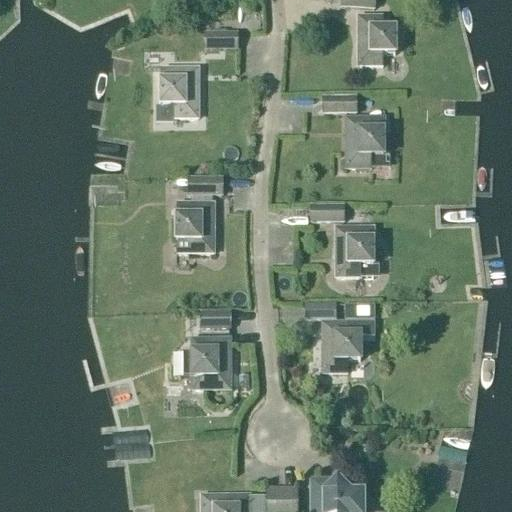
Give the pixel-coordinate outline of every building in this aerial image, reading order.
[(375,13),(375,0),(340,0),(339,11),(375,13)] [(395,58),(395,33),(382,33),(382,21),(357,21),(357,70),(382,70),(382,58),(395,58)] [(203,54),(238,53),(237,35),(203,36),(203,54)] [(197,123),(197,73),(160,73),(160,86),(160,110),(172,110),(172,123),(197,123)] [(322,118),(357,117),(357,99),(322,100),(322,118)] [(346,172),(371,172),(371,160),(383,160),(383,122),(346,122),(346,172)] [(187,200),(223,199),(223,180),(187,181),(187,200)] [(176,257),(213,258),(213,208),(176,208),(176,257)] [(309,227),(344,226),(344,208),(309,208),(309,227)] [(372,282),(372,232),(335,232),(335,282),(372,282)] [(372,321),(372,306),(340,305),(340,311),(353,311),(353,321),(372,321)] [(305,323),(334,323),(334,309),(305,309),(305,323)] [(201,333),(229,333),(229,316),(201,316),(201,333)] [(360,364),(359,339),(371,339),(371,327),(322,327),(322,377),(347,377),(347,364),(360,364)] [(204,356),(192,356),(192,381),(204,381),(204,393),(229,393),(229,343),(204,344),(204,356)] [(352,493),(337,479),(335,481),(309,482),(309,511),(361,511),(362,493),(352,493)] [(266,500),(266,511),(281,511),(281,493),(266,493),(266,500)] [(281,493),(281,511),(296,511),(296,493),(281,493)] [(201,500),(200,511),(266,511),(266,500),(253,500),(201,500)]
